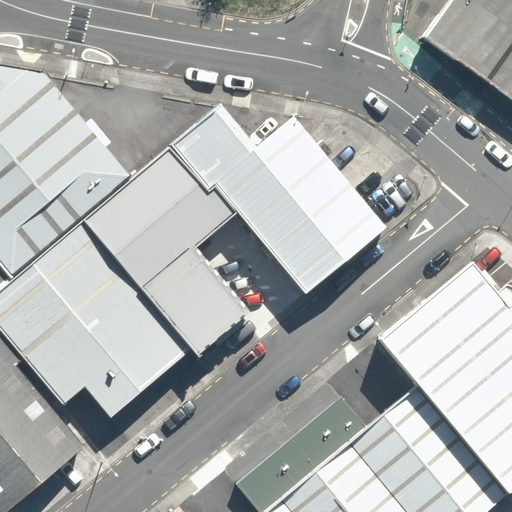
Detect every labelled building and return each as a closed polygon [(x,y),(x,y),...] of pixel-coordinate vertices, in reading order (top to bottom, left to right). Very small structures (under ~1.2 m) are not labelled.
[(511,105),(511,0),(445,0),(419,39),(511,105)] [(0,276),(2,279),(125,176),(38,74),(0,67),(0,276)] [(212,103),(169,139),(234,216),(303,298),(382,231),(287,118),(251,148),(212,103)] [(125,176),(72,220),(183,353),(189,359),(243,314),(191,252),(234,216),(169,139),(125,176)] [(72,220),(0,280),(0,342),(55,407),(78,388),(104,419),(183,353),(72,220)] [(511,301),(506,307),(469,263),(377,340),(413,383),(507,494),(511,489),(511,301)] [(55,407),(0,342),(0,511),(7,511),(87,445),(55,407)] [(484,511),(507,494),(413,383),(258,511),(484,511)]
